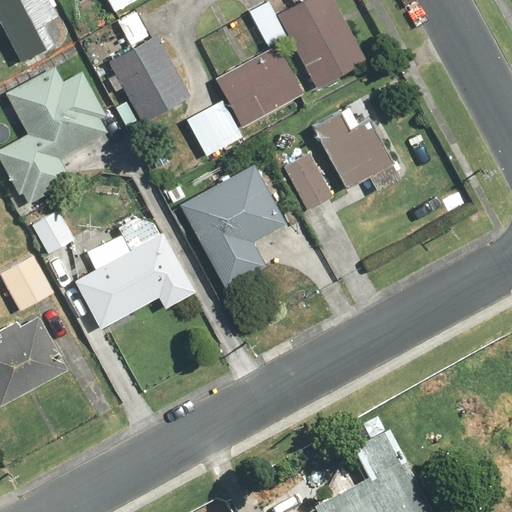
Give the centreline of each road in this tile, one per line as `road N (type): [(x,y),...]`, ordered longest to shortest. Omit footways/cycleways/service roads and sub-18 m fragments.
road 1 (residential): [(511,264),(59,511)]
road 2 (residential): [(441,0),(511,131)]
